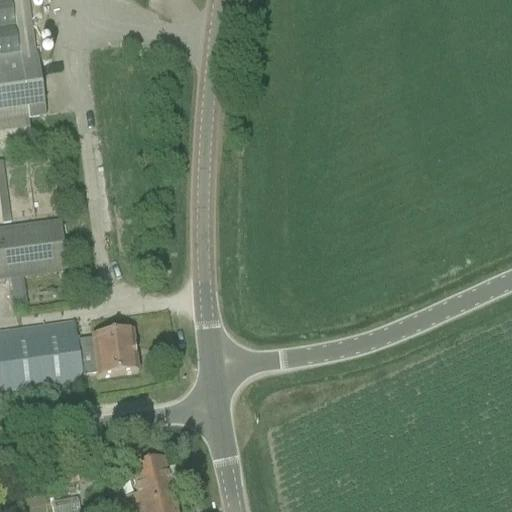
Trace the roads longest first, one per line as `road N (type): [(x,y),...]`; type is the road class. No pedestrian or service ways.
road 1 (tertiary): [(212,390),(202,185),(218,0)]
road 2 (unclassified): [(212,390),(252,368),(373,344),(511,278)]
road 3 (unclassified): [(0,442),(162,418),(212,390)]
road 4 (tertiary): [(234,511),(212,390)]
